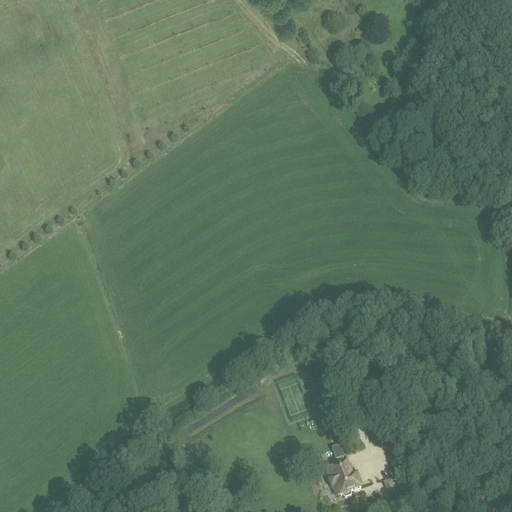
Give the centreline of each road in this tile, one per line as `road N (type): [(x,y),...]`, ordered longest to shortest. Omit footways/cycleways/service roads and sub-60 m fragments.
road 1 (unknown): [(511,331),(397,301),(345,301),(298,316),(145,416),(38,511)]
road 2 (track): [(511,417),(442,394),(411,398),(384,423),(375,447),(378,475)]
